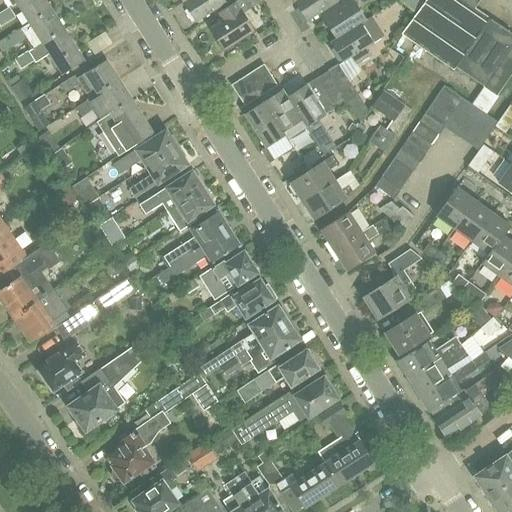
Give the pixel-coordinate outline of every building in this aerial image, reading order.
[(23,0),(18,4),(31,23),(52,9),(46,0),(23,0)] [(186,0),(183,2),(195,22),(229,0),(186,0)] [(259,0),(239,0),(218,14),(221,19),(209,27),(224,51),(256,31),(243,10),(259,0)] [(296,0),(294,1),(307,22),(320,13),(324,18),(345,5),(342,0),(296,0)] [(342,0),(345,5),(324,18),(335,37),(365,19),(352,0),(342,0)] [(425,0),(399,38),(402,40),(405,36),(455,70),(457,67),(496,94),(511,72),(511,32),(475,7),(480,0),(425,0)] [(424,0),(403,0),(416,11),(424,0)] [(8,9),(0,14),(0,26),(0,27),(15,18),(10,8),(8,9)] [(31,23),(0,42),(0,48),(2,51),(3,53),(26,38),(33,49),(65,29),(52,9),(31,23)] [(344,61),(344,62),(352,57),(357,64),(371,54),(367,47),(375,42),(384,36),(371,16),(365,19),(335,37),(330,40),(331,41),(335,47),(344,61)] [(85,60),(65,29),(33,49),(29,52),(34,59),(39,56),(41,60),(50,54),(63,74),(85,60)] [(34,59),(29,52),(21,57),(16,61),(20,68),(34,59)] [(80,83),(90,99),(120,80),(107,60),(79,79),(76,75),(62,84),(67,92),(80,83)] [(339,64),(328,71),(339,88),(341,91),(346,101),(360,122),(368,109),(357,93),(350,81),(339,64)] [(244,82),(249,90),(259,84),(254,76),(244,82)] [(93,109),(100,120),(111,113),(133,100),(120,80),(90,99),(76,108),(81,116),(93,109)] [(441,126),(442,127),(454,135),(476,105),(444,83),(424,113),(442,125),(441,126)] [(259,84),(249,90),(255,100),(265,94),(259,84)] [(287,97),(304,123),(314,139),(326,131),(319,119),(325,114),(337,107),(331,98),(325,90),(314,97),(307,84),(287,97)] [(263,103),(282,132),(284,136),(304,123),(287,97),(283,90),(263,103)] [(371,107),(393,122),(405,105),(383,90),(371,107)] [(337,107),(346,101),(341,91),(331,98),(337,107)] [(34,100),(25,106),(40,130),(49,124),(40,111),(34,100)] [(146,120),(133,100),(111,113),(100,120),(96,122),(105,136),(111,146),(118,157),(145,140),(154,133),(146,120)] [(244,115),(265,148),(266,148),(284,136),(282,132),(263,103),(244,115)] [(486,112),(476,105),(454,135),(465,142),(486,112)] [(486,112),(465,142),(476,150),(497,120),(486,112)] [(424,113),(418,122),(437,135),(442,127),(441,126),(442,125),(424,113)] [(358,125),(353,121),(348,128),(353,131),(358,125)] [(418,122),(412,131),(431,144),(437,135),(418,122)] [(373,133),(387,142),(393,133),(380,124),(373,133)] [(143,159),(147,166),(180,146),(174,136),(171,138),(166,131),(115,164),(121,173),(143,159)] [(412,131),(406,140),(425,153),(431,144),(412,131)] [(399,150),(419,162),(425,153),(406,140),(399,150)] [(32,151),(38,160),(47,154),(40,145),(32,151)] [(492,152),(483,145),(468,165),(478,172),(492,152)] [(180,146),(147,166),(153,174),(130,189),(136,198),(188,164),(184,158),(186,156),(180,146)] [(62,148),(52,155),(60,168),(70,161),(62,148)] [(265,148),(262,151),(270,164),(275,161),(274,160),(266,148),(265,148)] [(399,150),(393,159),(412,172),(419,162),(399,150)] [(289,183),(301,201),(333,180),(327,170),(338,162),(332,154),(289,183)] [(393,159),(387,168),(406,180),(412,172),(393,159)] [(511,192),(511,165),(499,183),(511,192)] [(387,168),(381,177),(400,190),(406,180),(387,168)] [(162,204),(167,212),(206,187),(199,176),(197,178),(192,171),(141,205),(146,214),(162,204)] [(400,190),(381,177),(375,186),(394,199),(400,190)] [(333,180),(301,201),(314,219),(341,201),(351,189),(348,183),(340,189),(333,180)] [(77,197),(84,207),(86,206),(97,199),(99,197),(92,187),(77,197)] [(206,187),(167,212),(180,231),(181,230),(191,224),(211,211),(209,208),(214,205),(210,199),(212,197),(206,187)] [(436,217),(454,230),(475,200),(456,188),(436,217)] [(454,230),(472,242),(492,213),(475,200),(454,230)] [(380,210),(387,216),(398,209),(390,202),(380,210)] [(402,207),(398,209),(387,216),(404,231),(413,217),(402,207)] [(111,219),(104,209),(93,216),(100,227),(111,219)] [(320,229),(333,249),(361,232),(347,211),(320,229)] [(164,258),(170,266),(229,229),(218,212),(192,229),(197,237),(164,258)] [(510,226),(492,213),(472,242),(489,254),(503,235),(504,235),(510,226)] [(81,231),(89,226),(85,219),(77,224),(81,231)] [(111,219),(100,227),(114,246),(125,239),(112,219),(111,219)] [(0,274),(1,276),(15,267),(27,259),(2,224),(0,225),(0,274)] [(374,252),(366,241),(378,234),(372,225),(361,232),(333,249),(347,270),(374,252)] [(229,229),(170,266),(157,275),(164,284),(208,255),(214,263),(240,246),(229,229)] [(481,264),(500,277),(511,259),(511,241),(504,235),(503,235),(489,254),(481,264)] [(0,292),(0,297),(14,318),(54,290),(41,271),(38,267),(55,254),(48,244),(28,258),(27,259),(15,267),(22,277),(0,292)] [(423,252),(434,259),(439,251),(429,244),(423,252)] [(410,249),(404,253),(388,263),(394,272),(393,272),(395,276),(364,297),(379,318),(412,297),(404,286),(411,282),(404,271),(424,259),(410,249)] [(127,266),(137,260),(138,259),(132,250),(121,257),(127,266)] [(439,251),(434,259),(443,266),(449,258),(439,251)] [(201,276),(207,284),(216,299),(257,272),(255,269),(256,266),(253,261),(250,261),(244,252),(226,263),(224,260),(201,276)] [(511,259),(500,277),(511,285),(511,259)] [(452,283),(463,291),(469,283),(458,275),(452,283)] [(79,315),(58,329),(65,339),(84,327),(136,292),(141,289),(133,278),(128,281),(79,314),(79,315)] [(184,285),(189,292),(199,286),(194,278),(184,285)] [(232,293),(208,309),(213,317),(226,308),(228,311),(238,304),(247,317),(277,297),(269,284),(265,286),(260,280),(234,297),(232,293)] [(415,302),(422,313),(445,298),(438,287),(415,302)] [(54,290),(14,318),(31,342),(44,333),(52,327),(55,325),(63,320),(60,316),(68,311),(54,290)] [(129,298),(128,309),(140,310),(142,299),(129,298)] [(484,309),(495,317),(503,307),(496,302),(487,303),(484,309)] [(254,331),(230,347),(235,355),(236,357),(290,323),(286,316),(288,314),(282,305),(280,307),(279,305),(250,324),(254,331)] [(479,326),(490,318),(481,306),(470,313),(479,326)] [(399,354),(428,335),(428,334),(433,331),(427,322),(423,325),(416,313),(385,332),(399,354)] [(480,328),(487,337),(501,326),(493,317),(480,328)] [(164,325),(170,334),(180,328),(174,318),(164,325)] [(294,328),(290,323),(236,357),(242,366),(251,360),(259,372),(274,362),(272,358),(301,339),(299,337),(301,335),(296,327),(294,328)] [(83,381),(79,374),(82,371),(76,360),(84,354),(75,341),(79,339),(76,334),(60,346),(64,352),(39,370),(53,391),(64,384),(68,391),(81,382),(83,381)] [(398,360),(409,377),(460,343),(456,336),(434,350),(428,341),(398,360)] [(511,359),(511,338),(498,348),(511,359)] [(460,343),(409,377),(419,393),(450,374),(446,368),(468,355),(460,343)] [(88,392),(69,405),(73,410),(77,416),(78,417),(77,419),(76,422),(77,424),(79,426),(82,427),(84,426),(85,427),(86,430),(105,417),(106,420),(115,413),(114,411),(117,408),(116,408),(124,402),(114,387),(132,368),(131,366),(139,357),(132,347),(102,368),(83,381),(81,382),(88,392)] [(244,403),(262,391),(286,376),(292,386),(319,368),(318,366),(320,365),(316,358),(313,359),(307,349),(281,366),(279,363),(236,391),(244,403)] [(419,393),(430,410),(460,390),(455,382),(491,359),(485,351),(450,374),(419,393)] [(213,358),(196,369),(202,378),(219,368),(218,366),(213,358)] [(227,376),(240,368),(234,358),(221,366),(227,376)] [(151,419),(123,437),(117,442),(120,446),(108,455),(115,464),(114,465),(115,467),(113,469),(112,472),(112,475),(113,478),(116,480),(118,481),(121,481),(124,479),(125,481),(140,471),(143,475),(156,465),(153,461),(154,461),(145,447),(153,442),(158,431),(170,424),(164,415),(193,395),(204,410),(216,402),(197,375),(145,410),(151,419)] [(299,420),(307,415),(309,417),(338,398),(336,396),(338,393),(334,387),(330,386),(324,377),(309,386),(308,385),(295,393),(293,390),(232,429),(241,444),(293,411),(299,420)] [(468,390),(460,390),(430,410),(447,437),(480,416),(490,405),(477,384),(468,390)] [(326,426),(343,415),(347,412),(341,402),(319,415),(326,426)] [(352,428),(339,436),(318,450),(326,462),(339,483),(373,461),(360,440),(359,441),(352,428)] [(209,443),(216,453),(229,445),(222,435),(209,443)] [(207,443),(196,449),(206,464),(216,458),(207,443)] [(488,496),(511,481),(511,449),(506,454),(500,459),(477,475),(477,479),(481,488),(481,490),(483,495),(487,495),(488,496)] [(257,466),(265,477),(277,468),(264,450),(257,455),(262,463),(257,466)] [(185,457),(178,461),(185,470),(191,466),(185,457)] [(305,505),(339,483),(326,462),(298,480),(293,472),(276,483),(295,511),(305,505)] [(178,477),(171,467),(157,476),(160,480),(153,485),(155,488),(136,501),(141,508),(139,509),(140,511),(138,511),(164,511),(178,503),(168,489),(176,484),(173,480),(178,477)] [(284,511),(269,488),(268,489),(260,476),(251,482),(245,472),(235,478),(257,511),(284,511)] [(257,511),(235,478),(226,484),(232,494),(223,500),(230,511),(257,511)] [(489,497),(488,501),(490,504),(494,504),(498,511),(499,511),(511,504),(511,481),(488,496),(489,497)] [(189,511),(225,511),(208,488),(185,505),(189,511)]
